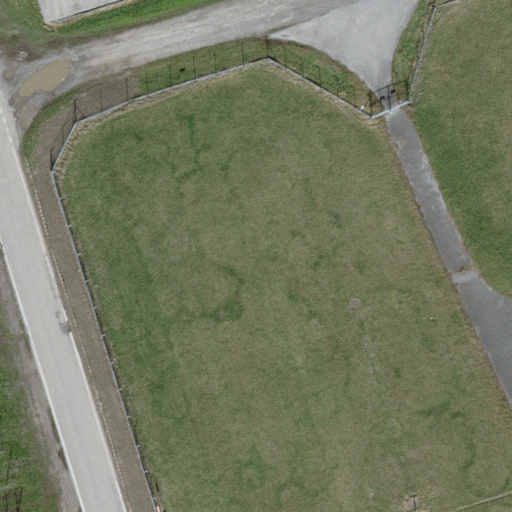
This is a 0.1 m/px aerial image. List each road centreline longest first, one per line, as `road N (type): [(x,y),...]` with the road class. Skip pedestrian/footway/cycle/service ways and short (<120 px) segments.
road 1 (track): [(0,97),(383,0)]
road 2 (track): [(355,8),(511,363)]
road 3 (unclassified): [(106,511),(0,167)]
